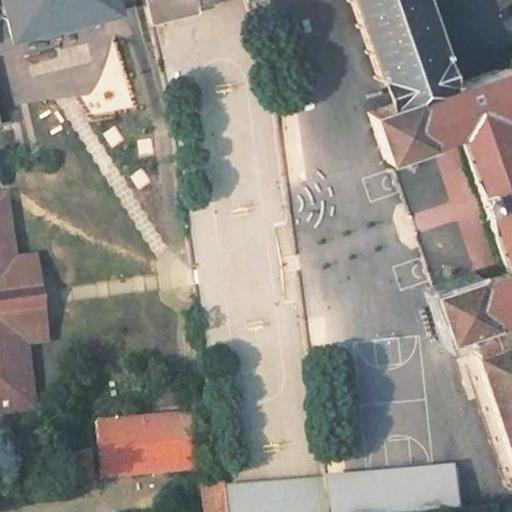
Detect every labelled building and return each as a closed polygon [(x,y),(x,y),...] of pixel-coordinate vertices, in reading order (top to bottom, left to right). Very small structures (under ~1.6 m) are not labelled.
[(0,0),(10,44),(117,24),(114,7),(140,1),(139,0),(0,0)] [(192,0),(139,0),(140,1),(147,29),(196,18),(193,3),(192,0)] [(455,131),(502,268),(488,272),(472,278),(470,272),(428,288),(444,337),(464,330),(511,470),(511,57),(488,66),(459,76),(443,82),(434,56),(443,51),(425,0),(346,0),(372,78),(383,75),(389,93),(364,101),(367,113),(365,114),(380,160),(432,145),(430,139),(443,135),(455,131)] [(0,346),(0,349),(8,411),(20,410),(13,348),(35,345),(29,299),(24,261),(2,263),(0,248),(0,346)] [(0,349),(0,346),(0,411),(8,411),(0,349)] [(172,417),(93,424),(96,482),(128,480),(200,474),(196,417),(172,417)] [(321,488),(218,496),(219,511),(472,511),(477,511),(471,467),(320,479),(321,488)] [(215,478),(198,480),(200,511),(219,511),(218,496),(215,478)]
